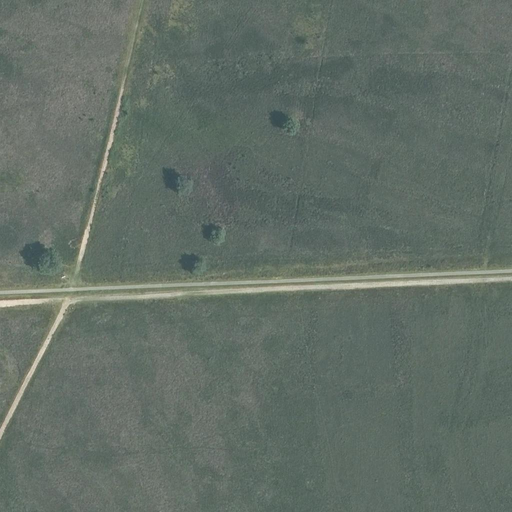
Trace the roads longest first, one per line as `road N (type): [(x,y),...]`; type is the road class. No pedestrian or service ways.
road 1 (track): [(66,304),(511,282)]
road 2 (track): [(0,427),(66,304)]
